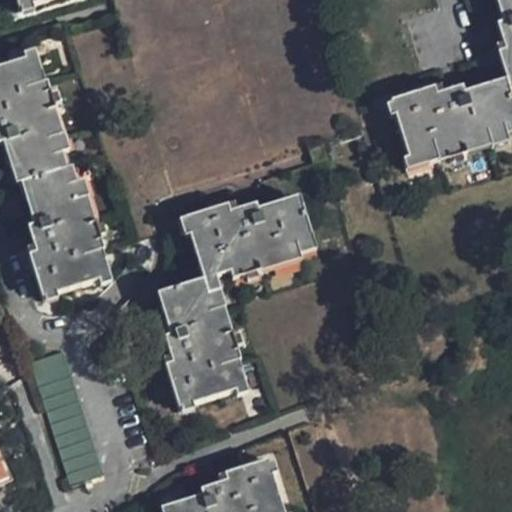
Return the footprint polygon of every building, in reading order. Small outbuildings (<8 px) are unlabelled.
[(14,0),(18,12),(54,0),(14,0)] [(113,0),(172,195),(309,152),(313,164),(342,156),(339,144),(363,136),(322,0),(113,0)] [(511,0),(494,0),(502,25),(497,27),(505,53),(497,55),(506,82),(464,95),(463,89),(435,98),(434,90),(390,103),(412,171),(438,163),(439,164),(490,148),(491,151),(508,145),(506,138),(511,135),(511,103),(510,98),(511,97),(511,0)] [(101,253),(103,253),(87,200),(89,199),(83,182),(76,185),(72,169),(67,171),(62,156),(69,154),(64,136),(62,137),(47,84),(44,85),(37,59),(0,70),(0,145),(3,145),(16,187),(21,186),(33,227),(28,229),(36,255),(29,257),(42,300),(110,279),(101,253)] [(158,297),(170,338),(164,339),(173,366),(165,368),(179,411),(247,390),(238,363),(240,363),(224,310),(225,310),(215,279),(230,274),(233,282),(300,263),(299,257),(316,253),(298,199),(258,212),(255,206),(229,215),(227,208),(179,222),(184,239),(190,237),(203,282),(158,297)] [(63,353),(30,364),(70,488),(103,477),(63,353)] [(161,510),(161,511),(276,511),(262,465),(224,477),(227,484),(200,492),(202,498),(161,510)]
